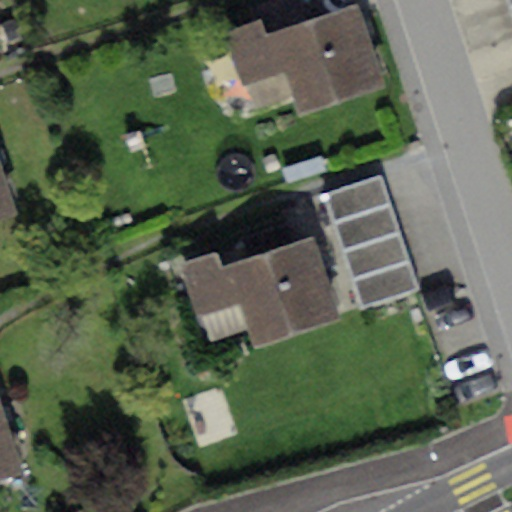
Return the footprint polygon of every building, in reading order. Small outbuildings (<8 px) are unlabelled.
[(258,22),(219,35),(237,90),(283,74),(296,115),(384,86),(357,5),(263,36),(258,22)] [(319,155),(281,168),(287,185),(325,171),(319,155)] [(0,222),(18,216),(0,161),(0,222)] [(381,181),(326,198),(361,310),(417,293),(381,181)] [(217,250),(181,261),(197,314),(240,301),(253,344),(337,318),(311,238),(222,266),(217,250)] [(0,483),(22,476),(0,410),(0,483)]
